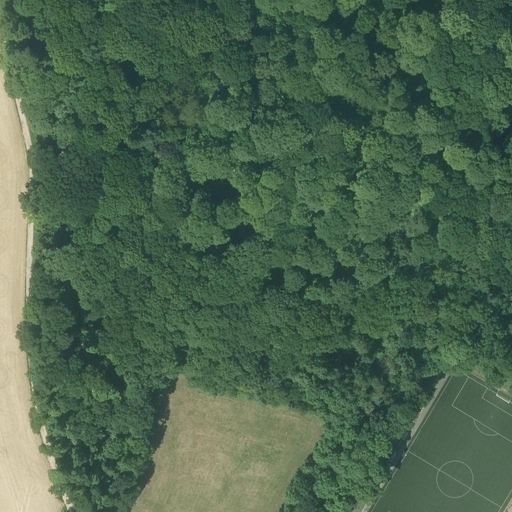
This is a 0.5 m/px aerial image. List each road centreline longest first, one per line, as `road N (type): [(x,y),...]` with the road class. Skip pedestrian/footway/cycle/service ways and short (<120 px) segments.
road 1 (unknown): [(68,501),(89,450),(96,357),(73,313),(71,268),(81,247),(57,168),(64,128),(28,0)]
road 2 (track): [(34,178),(33,391),(71,511)]
road 3 (track): [(0,26),(34,178)]
